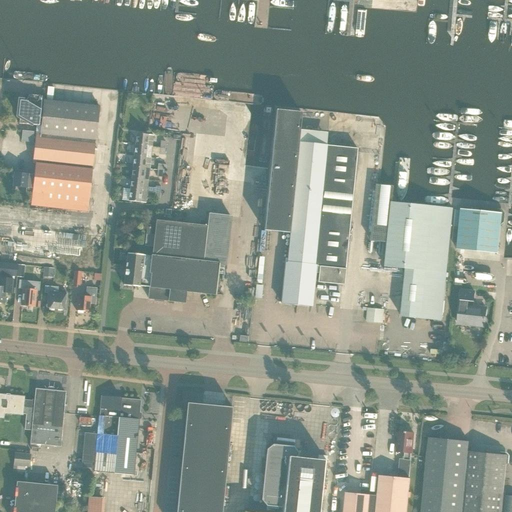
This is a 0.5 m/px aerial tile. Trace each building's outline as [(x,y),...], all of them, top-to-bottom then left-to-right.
[(42,96),(29,94),(25,101),(24,101),(24,99),(18,98),(16,118),(19,119),(19,123),(38,126),(42,96)] [(30,205),(87,212),(99,106),(44,100),(40,134),(36,134),(32,163),(35,164),(34,172),(28,172),(28,174),(14,173),(12,186),(26,188),(26,192),(32,192),(30,205)] [(301,113),(276,110),(272,150),(264,230),(290,233),(287,263),(285,262),(281,303),(312,306),(315,281),(343,284),(345,268),(357,149),(327,146),(328,132),(300,129),(301,113)] [(21,141),(32,142),(33,132),(22,131),(21,141)] [(153,135),(136,133),(135,145),(152,147),(153,135)] [(151,158),(152,147),(135,145),(134,156),(151,158)] [(149,169),(151,158),(134,156),(132,167),(149,169)] [(222,170),(223,170),(223,161),(214,161),(213,192),(221,192),(222,170)] [(131,179),(148,180),(149,169),(132,167),(131,179)] [(155,186),(155,188),(147,187),(148,180),(131,179),(130,190),(147,191),(155,192),(160,193),(160,186),(155,186)] [(392,202),(394,186),(379,185),(377,184),(371,241),(387,243),(385,267),(406,269),(401,316),(441,320),(453,208),(450,208),(398,203),(392,202)] [(145,203),(147,191),(130,190),(128,201),(145,203)] [(459,227),(457,249),(498,253),(502,213),(461,209),(461,210),(456,210),(454,227),(459,227)] [(203,262),(173,258),(168,301),(168,302),(185,303),(186,292),(215,295),(218,264),(227,265),(232,216),(208,213),(207,226),(203,262)] [(203,262),(207,226),(156,220),(156,226),(147,225),(145,246),(153,247),(152,256),(173,258),(203,262)] [(2,236),(0,251),(79,260),(80,244),(2,236)] [(168,301),(173,258),(152,256),(127,253),(124,285),(139,287),(139,286),(150,287),(148,298),(168,301)] [(1,277),(0,277),(0,303),(4,304),(6,287),(11,288),(12,276),(16,277),(17,265),(0,262),(0,274),(1,275),(1,277)] [(42,276),(52,277),(54,268),(43,267),(42,276)] [(72,287),(79,288),(81,272),(74,271),(72,287)] [(18,287),(18,288),(21,289),(23,289),(21,305),(34,307),(36,291),(39,291),(39,290),(40,282),(22,280),(19,280),(18,287)] [(65,300),(66,301),(67,293),(59,292),(59,294),(57,293),(58,287),(45,286),(44,292),(49,293),(47,308),(64,309),(65,300)] [(87,288),(86,296),(77,296),(76,310),(89,312),(90,303),(96,304),(98,289),(87,288)] [(476,291),(462,289),(461,305),(460,305),(458,324),(484,326),(486,308),(472,307),(473,301),(475,301),(476,291)] [(363,321),(379,322),(380,307),(363,307),(363,321)] [(432,329),(439,334),(443,327),(436,323),(432,329)] [(419,356),(430,357),(431,349),(420,349),(419,356)] [(22,415),(23,414),(26,414),(24,430),(31,430),(30,443),(60,446),(64,406),(66,406),(66,405),(64,405),(66,393),(35,390),(34,401),(24,400),(24,396),(0,393),(0,417),(4,418),(4,413),(22,415)] [(100,409),(99,416),(93,471),(133,475),(141,400),(121,398),(101,396),(100,409)] [(221,511),(232,407),(187,403),(176,511),(221,511)] [(75,423),(87,422),(87,414),(75,415),(75,423)] [(332,426),(335,419),(328,417),(325,424),(332,426)] [(79,430),(78,464),(90,464),(90,430),(79,430)] [(379,476),(377,496),(373,495),(371,511),(406,511),(410,479),(409,478),(411,453),(412,453),(414,433),(398,432),(396,452),(404,453),(404,459),(400,459),(398,477),(379,476)] [(461,511),(467,451),(469,442),(428,437),(421,511),(461,511)] [(321,511),(327,461),(297,458),(298,453),(293,447),(272,445),(266,450),(261,500),(266,506),(281,507),(280,511),(321,511)] [(467,451),(461,511),(501,511),(507,455),(467,451)] [(13,465),(29,467),(30,455),(14,453),(13,465)] [(54,511),(57,486),(16,482),(13,511),(54,511)] [(371,511),(373,495),(346,493),(343,511),(371,511)] [(89,497),(87,511),(100,511),(102,498),(89,497)]
